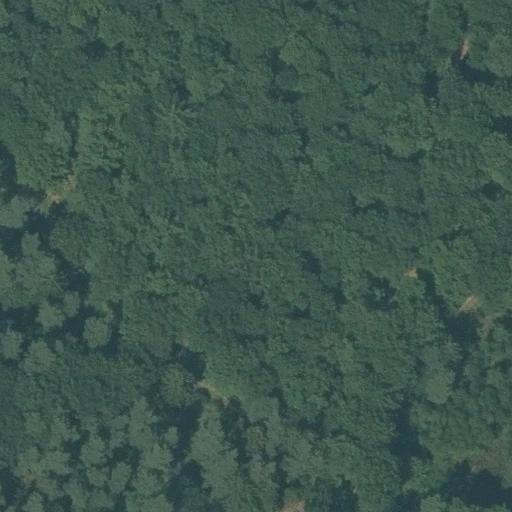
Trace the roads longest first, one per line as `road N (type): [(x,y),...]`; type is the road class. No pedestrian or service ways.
road 1 (track): [(511,255),(448,320),(382,406),(346,429),(223,374),(116,345),(0,411)]
road 2 (unclassified): [(206,511),(0,131)]
